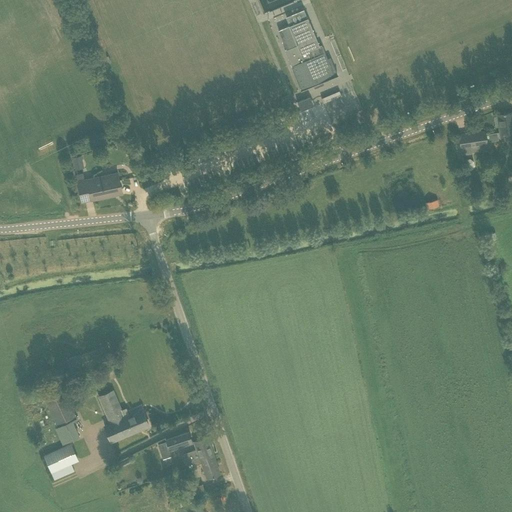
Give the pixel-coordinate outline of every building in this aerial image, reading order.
[(307,18),(278,30),(286,49),(284,49),(292,67),(291,67),(301,91),(313,85),(323,81),(335,76),(327,59),(321,44),(318,46),(307,18)] [(339,91),(322,97),(324,103),(342,97),(339,91)] [(297,102),(299,107),(301,111),(312,106),(308,97),(297,102)] [(509,141),(511,140),(511,111),(497,115),(497,116),(494,117),(495,125),(499,124),(500,133),(508,132),(509,141)] [(471,148),(487,145),(487,141),(485,131),(458,135),(460,144),(461,155),(472,154),(471,148)] [(72,157),(73,164),(80,162),(82,159),(82,155),(72,157)] [(110,173),(84,179),(83,173),(76,175),(77,182),(79,192),(82,202),(92,199),(91,198),(97,196),(98,198),(122,193),(120,183),(118,173),(110,174),(110,173)] [(437,199),(425,202),(427,209),(438,206),(437,199)] [(66,360),(70,370),(110,356),(107,345),(66,360)] [(64,442),(77,436),(70,421),(77,418),(60,381),(40,390),(57,427),(55,428),(62,443),(64,442)] [(111,442),(139,429),(149,425),(142,410),(129,416),(126,408),(121,410),(113,390),(98,397),(110,424),(104,427),(111,442)] [(167,441),(158,444),(161,452),(170,449),(192,442),(189,431),(166,439),(167,441)] [(185,465),(187,464),(214,456),(207,436),(194,441),(198,451),(182,457),(185,465)] [(43,455),(51,473),(78,461),(71,443),(43,455)] [(214,456),(187,464),(189,470),(197,468),(196,465),(200,463),(205,479),(220,474),(214,456)] [(205,492),(202,483),(189,488),(192,497),(205,492)] [(185,504),(182,494),(170,498),(173,508),(185,504)]
